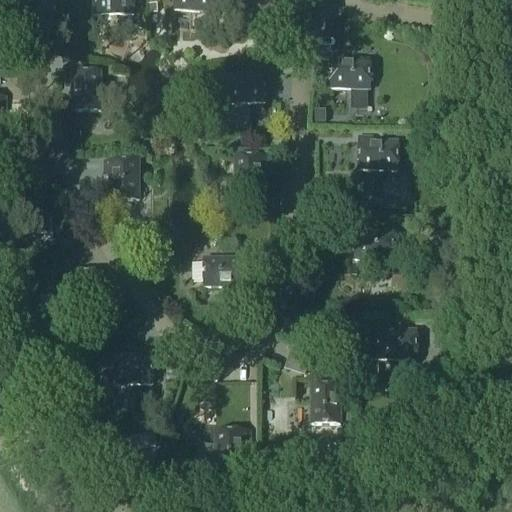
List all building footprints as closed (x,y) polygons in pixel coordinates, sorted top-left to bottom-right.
[(0,0),(0,32),(4,32),(18,32),(19,20),(19,8),(19,6),(24,6),(23,0),(0,0)] [(94,19),(94,20),(105,20),(116,20),(117,20),(119,20),(132,20),(133,20),(133,17),(133,12),(132,0),(93,0),(94,5),(94,19)] [(174,15),(174,16),(189,16),(190,16),(202,16),(213,16),(213,1),(213,0),(174,0),(174,3),(174,15)] [(330,58),(330,64),(330,79),(330,94),(331,94),(332,94),(333,94),(334,94),(345,94),(357,94),(369,94),(369,79),(369,64),(348,64),(343,64),(342,58),(334,58),(330,58)] [(226,93),(226,108),(237,108),(249,108),(250,108),(264,108),(265,108),(265,96),(265,84),(265,72),(252,72),(252,78),(239,78),(226,78),(226,93)] [(64,76),(64,89),(70,89),(70,102),(70,116),(85,116),(100,116),(100,105),(100,94),(100,91),(100,90),(100,79),(100,77),(100,76),(92,76),(78,76),(64,76)] [(354,118),(375,119),(376,97),(355,96),(354,118)] [(270,130),(274,113),(261,110),(257,127),(270,130)] [(325,126),(325,115),(313,115),(313,126),(325,126)] [(358,160),(358,175),(359,175),(373,175),(374,175),(382,175),(384,175),(397,175),(397,160),(397,145),(384,145),(380,145),(371,145),(371,139),(358,139),(358,145),(358,160)] [(234,175),(234,180),(234,181),(234,183),(234,200),(249,200),(264,200),(264,187),(264,174),(270,174),(270,161),(257,161),(246,161),(234,161),(234,162),(234,175)] [(103,165),(103,178),(109,178),(109,191),(109,204),(124,204),(139,204),(139,189),(139,185),(139,183),(139,166),(139,165),(127,165),(115,165),(103,165)] [(18,221),(18,236),(21,236),(34,236),(47,236),(47,219),(47,210),(52,210),(52,197),(40,197),(29,197),(18,197),(18,207),(18,221)] [(367,229),(354,229),(354,235),(354,249),(354,264),(356,264),(368,264),(369,264),(372,264),(380,264),(393,264),(393,250),(393,235),(380,235),(372,235),(367,235),(367,229)] [(197,267),(192,267),(192,271),(192,287),(204,287),(204,292),(217,292),(219,292),(223,292),(229,292),(230,298),(243,298),(243,286),(243,274),(243,262),(230,262),(217,262),(204,262),(204,267),(197,267)] [(71,302),(71,315),(86,315),(101,315),(101,302),(101,289),(106,289),(106,276),(86,276),(74,276),(71,276),(71,291),(71,292),(71,296),(71,302)] [(377,364),(377,365),(378,365),(391,365),(395,365),(398,365),(413,365),(415,365),(416,365),(416,349),(416,333),(403,333),(390,333),(390,328),(377,328),(377,333),(377,349),(377,364)] [(113,375),(113,390),(124,390),(134,390),(136,390),(152,390),(152,387),(152,373),(152,359),(152,353),(138,353),(138,360),(125,360),(113,359),(113,375)] [(300,357),(295,377),(317,382),(321,362),(300,357)] [(310,415),(310,428),(325,428),(340,428),(340,415),(340,402),(345,402),(345,389),(340,389),(325,389),(311,389),(310,389),(310,404),(310,405),(310,408),(310,415)] [(214,460),(214,473),(229,473),(244,473),(244,460),(244,447),(250,448),(250,435),(244,435),(229,435),(214,435),(214,449),(214,460)] [(126,471),(142,478),(147,466),(131,459),(126,471)]
